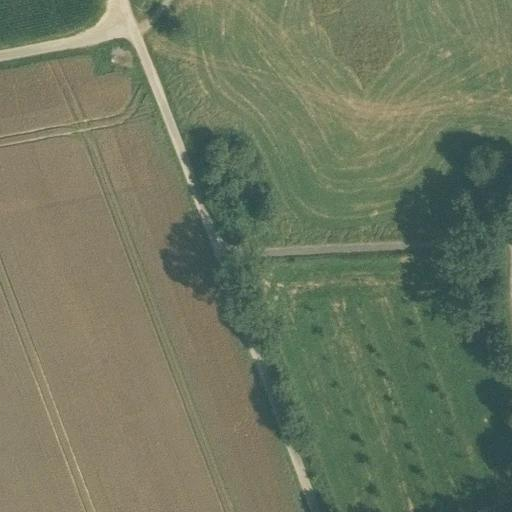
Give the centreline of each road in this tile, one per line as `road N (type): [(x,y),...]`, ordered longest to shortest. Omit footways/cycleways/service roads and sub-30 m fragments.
road 1 (track): [(511,220),(419,246),(220,256)]
road 2 (track): [(220,256),(320,511)]
road 3 (track): [(131,29),(220,256)]
road 4 (track): [(0,57),(131,29)]
